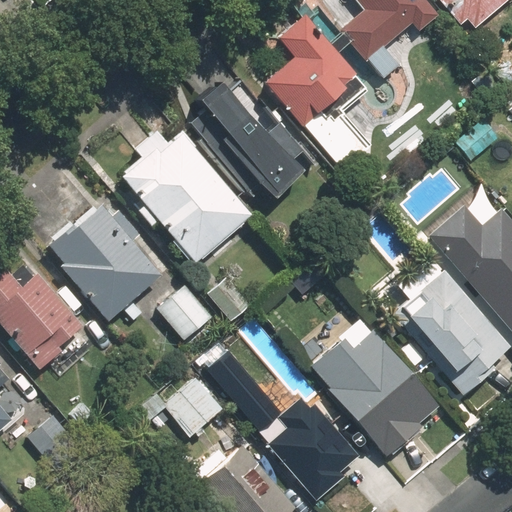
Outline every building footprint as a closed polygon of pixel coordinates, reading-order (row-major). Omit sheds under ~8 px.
[(335,31),(330,36),(339,45),(374,81),(392,64),(377,48),(400,25),(410,35),(430,15),(415,0),(341,0),(354,12),(343,23),(335,30),(335,31)] [(499,0),(429,0),(454,27),(460,22),(467,30),(499,0)] [(329,54),(321,45),(293,16),(267,41),(283,58),(254,86),(337,172),(366,145),(335,112),(360,89),(328,56),(329,54)] [(211,153),(258,203),(289,174),(281,165),(295,151),(255,108),(240,122),(202,81),(177,104),(217,147),(211,153)] [(475,120),(446,146),(463,164),(492,138),(475,120)] [(239,217),(169,132),(156,143),(145,130),(121,149),(129,160),(108,177),(132,206),(126,211),(141,229),(149,223),(183,263),(239,217)] [(416,236),(510,344),(511,342),(511,235),(470,188),(416,236)] [(48,269),(98,324),(114,309),(127,323),(139,312),(127,300),(152,278),(122,244),(131,236),(107,209),(98,217),(86,203),(38,247),(53,264),(48,269)] [(481,365),(500,347),(415,253),(397,270),(382,283),(399,301),(378,320),(387,331),(395,324),(410,340),(398,351),(411,365),(418,358),(453,397),(484,368),(481,365)] [(0,337),(28,370),(39,361),(55,380),(91,349),(27,275),(9,290),(0,279),(0,337)] [(219,279),(202,295),(226,320),(243,304),(219,279)] [(180,285),(150,310),(177,343),(207,318),(180,285)] [(233,336),(265,374),(286,357),(253,319),(233,336)] [(408,424),(427,407),(355,320),(300,366),(376,457),(411,428),(408,424)] [(166,431),(173,425),(184,438),(218,409),(190,377),(158,404),(150,395),(126,415),(150,444),(166,431)] [(349,455),(292,395),(272,414),(259,400),(238,420),(253,435),(249,439),(309,502),(334,478),(330,473),(349,455)] [(77,448),(48,416),(21,440),(51,472),(77,448)] [(282,511),(287,508),(225,437),(178,477),(208,511),(282,511)] [(37,503),(45,511),(97,511),(66,477),(37,503)]
